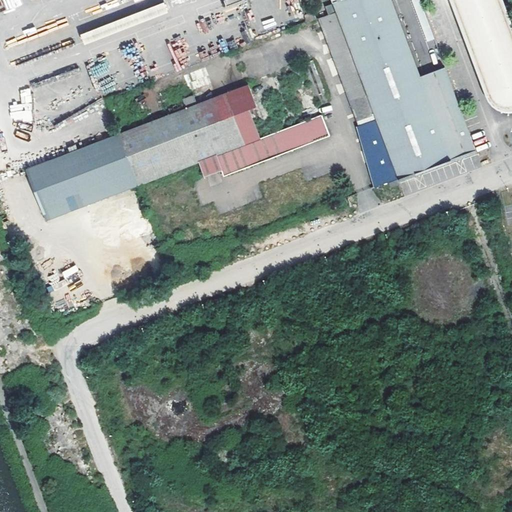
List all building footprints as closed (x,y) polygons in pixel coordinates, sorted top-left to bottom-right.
[(331,0),(336,12),(377,120),(399,178),(475,149),(445,67),(420,75),(391,0),(331,0)] [(419,0),(411,0),(428,42),(434,39),(419,0)] [(511,36),(498,0),(453,0),(489,93),(491,98),(494,101),(497,106),(501,109),(508,110),(511,109),(511,36)] [(161,5),(138,13),(141,22),(164,14),(161,5)] [(336,12),(319,19),(360,127),(377,120),(336,12)] [(157,119),(177,170),(199,162),(205,176),(221,171),(223,175),(329,136),(322,115),(260,139),(249,109),(255,107),(247,85),(157,119)] [(157,119),(118,133),(138,185),(177,170),(157,119)] [(377,120),(360,127),(381,185),(399,178),(377,120)] [(118,133),(65,153),(85,205),(138,185),(118,133)] [(85,205),(65,153),(26,168),(45,219),(85,205)]
